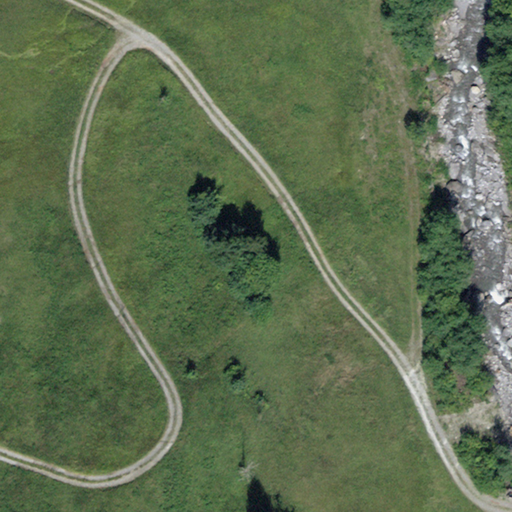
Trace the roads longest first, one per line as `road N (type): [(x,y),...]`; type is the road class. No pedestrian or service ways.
road 1 (track): [(511,511),(475,496),(450,461),(414,373),(342,300),(172,58),(65,0)]
road 2 (track): [(128,32),(90,98),(72,190),(101,289),(167,388),(176,435),(145,470),(98,487),(0,454)]
road 3 (track): [(414,373),(414,197),(381,0)]
